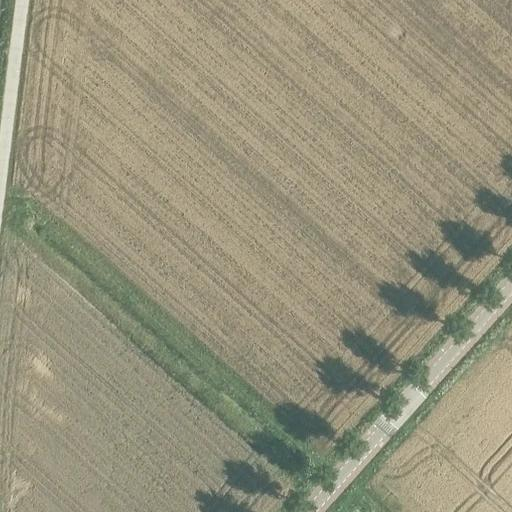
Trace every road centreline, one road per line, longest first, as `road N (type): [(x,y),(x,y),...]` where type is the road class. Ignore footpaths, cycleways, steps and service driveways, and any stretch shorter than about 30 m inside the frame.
road 1 (unclassified): [(316,511),(511,296)]
road 2 (track): [(0,188),(24,0)]
